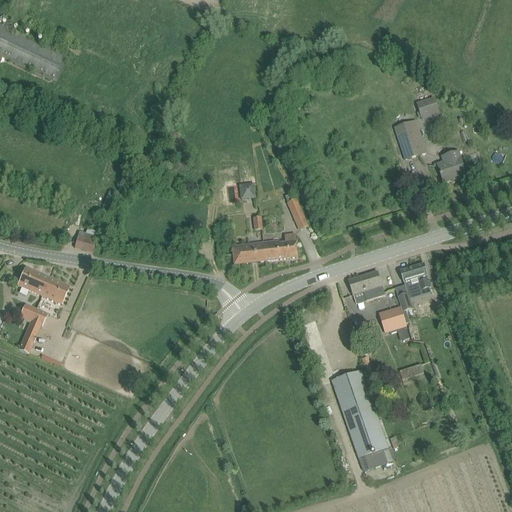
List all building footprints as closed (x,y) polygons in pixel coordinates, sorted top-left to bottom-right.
[(9,27),(0,22),(0,57),(50,81),(52,82),(64,56),(8,29),(9,27)] [(434,100),(418,105),(421,113),(423,121),(439,115),(434,100)] [(406,161),(426,154),(416,123),(396,130),(406,161)] [(443,164),(438,166),(443,183),(457,178),(458,181),(467,178),(460,159),(458,152),(441,158),(443,164)] [(254,185),(240,186),(241,201),(256,200),(254,185)] [(292,215),(301,211),(296,201),(288,205),(292,215)] [(255,232),(263,231),(261,219),(254,219),(255,232)] [(79,233),(77,239),(74,249),(93,254),(97,238),(79,233)] [(264,246),(266,263),(298,259),(296,237),(285,238),(286,246),(280,246),(280,244),(264,246)] [(266,263),(264,246),(233,249),(235,266),(266,263)] [(424,265),(400,272),(407,293),(420,289),(421,292),(431,288),(429,280),(428,281),(427,277),(428,277),(424,265)] [(17,287),(42,297),(50,279),(25,269),(17,287)] [(348,282),(353,297),(364,293),(367,303),(385,297),(378,273),(348,282)] [(50,279),(42,297),(62,306),(70,288),(50,279)] [(403,313),(413,310),(408,294),(398,298),(401,309),(402,309),(403,313)] [(20,317),(31,322),(36,310),(25,305),(20,317)] [(401,309),(380,316),(385,334),(406,328),(401,309)] [(26,334),(24,340),(19,351),(29,355),(34,344),(36,339),(41,327),(42,327),(48,315),(36,310),(31,322),(26,334)] [(368,358),(362,359),(366,373),(372,372),(368,358)] [(421,365),(400,373),(403,382),(424,374),(421,365)] [(362,372),(332,383),(342,410),(359,459),(364,473),(394,464),(392,460),(388,449),(371,400),(362,372)]
